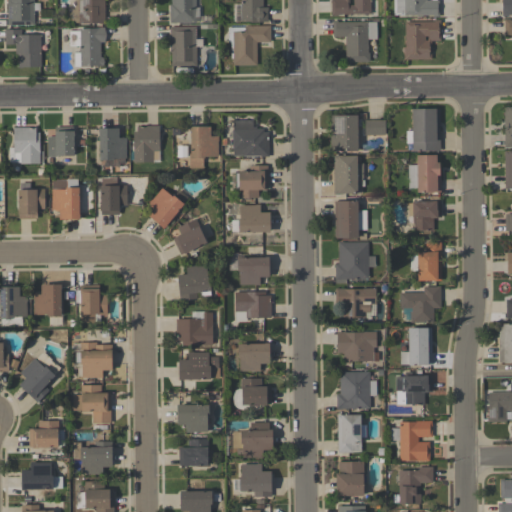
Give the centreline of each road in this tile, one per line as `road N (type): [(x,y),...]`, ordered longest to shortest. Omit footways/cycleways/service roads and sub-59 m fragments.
road 1 (residential): [(511,87),(0,95)]
road 2 (residential): [(464,511),(470,0)]
road 3 (residential): [(305,511),(299,0)]
road 4 (residential): [(144,511),(142,256)]
road 5 (residential): [(142,256),(0,253)]
